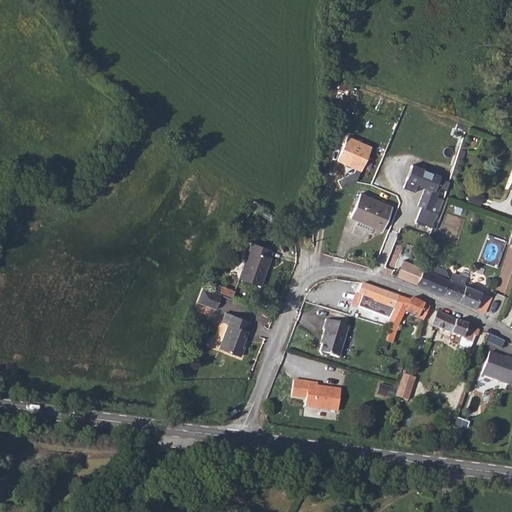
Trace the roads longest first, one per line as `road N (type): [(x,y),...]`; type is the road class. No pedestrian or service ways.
road 1 (unclassified): [(243,437),(302,281),(322,271),(407,291),(511,339)]
road 2 (secondary): [(511,476),(243,437)]
road 3 (track): [(0,435),(84,455),(166,449),(221,511)]
road 4 (secondary): [(243,437),(0,408)]
